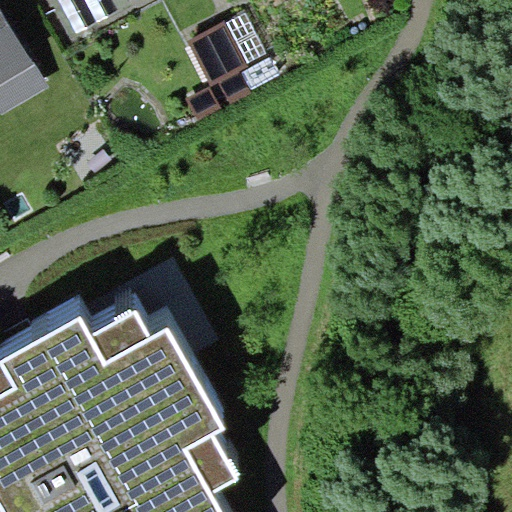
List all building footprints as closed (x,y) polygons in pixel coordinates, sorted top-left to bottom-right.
[(51,0),(71,36),(130,4),(127,0),(51,0)] [(0,84),(35,65),(0,7),(0,84)] [(267,52),(246,13),(227,23),(248,62),(267,52)] [(226,21),(188,41),(211,86),(219,81),(241,71),(249,66),(248,62),(227,23),(226,21)] [(48,88),(35,65),(0,84),(0,110),(2,115),(48,88)] [(251,92),(241,71),(219,81),(229,103),(251,92)] [(198,119),(220,107),(209,86),(187,98),(198,119)] [(89,334),(79,315),(0,359),(0,511),(221,511),(211,493),(238,478),(213,434),(224,428),(168,328),(150,338),(134,309),(89,334)]
